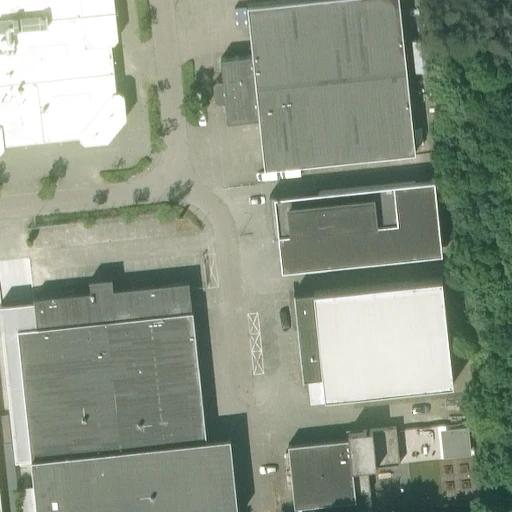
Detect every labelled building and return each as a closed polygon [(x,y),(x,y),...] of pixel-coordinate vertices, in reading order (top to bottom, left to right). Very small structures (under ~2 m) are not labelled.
[(0,0),(0,147),(3,143),(79,135),(85,140),(106,138),(124,116),(121,95),(115,91),(110,43),(115,37),(111,0),(0,0)] [(212,83),(213,91),(406,70),(399,0),(292,0),(247,5),(252,55),(220,58),(222,79),(214,79),(212,83)] [(406,70),(213,91),(214,99),(217,102),(224,101),(226,121),(259,118),(264,168),(415,152),(406,70)] [(442,253),(434,179),(317,191),(317,189),(269,195),(273,237),(275,236),(275,235),(278,235),(281,270),(442,253)] [(14,303),(0,304),(0,316),(2,331),(1,331),(15,459),(31,458),(36,511),(237,511),(230,436),(221,437),(218,437),(206,439),(192,310),(191,310),(191,307),(189,288),(188,282),(188,281),(113,289),(111,277),(89,280),(90,291),(33,297),(33,298),(14,300),(14,303)] [(325,397),(453,384),(442,277),(414,280),(414,279),(293,292),(302,379),(322,377),(325,397)] [(374,465),(400,463),(396,426),(347,431),(348,437),(287,444),(293,505),(355,499),(354,490),(369,489),(367,470),(375,469),(374,465)]
